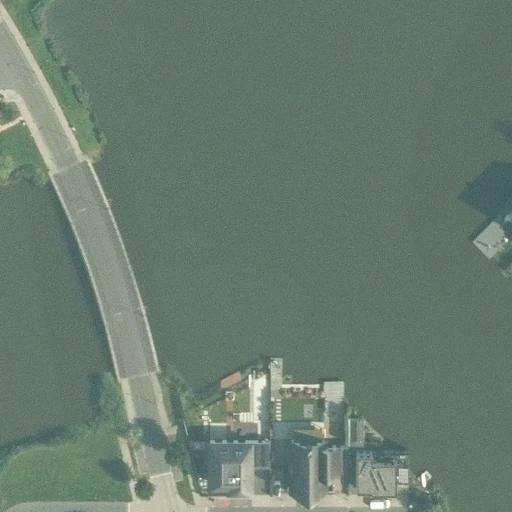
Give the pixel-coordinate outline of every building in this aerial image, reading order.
[(511,210),(502,221),(511,230),(511,210)] [(361,419),(348,419),(348,444),(361,444),(361,419)] [(270,441),(210,440),(210,483),(231,483),(231,488),(251,488),(252,467),(270,467),(270,441)] [(323,440),(291,440),(291,490),(323,490),(323,471),(348,471),(348,445),(323,445),(323,440)] [(371,451),(356,451),(356,488),(370,488),(370,490),(395,490),(395,459),(371,459),(371,451)]
